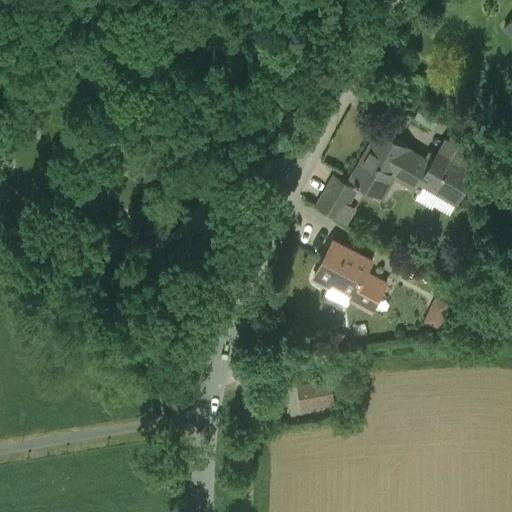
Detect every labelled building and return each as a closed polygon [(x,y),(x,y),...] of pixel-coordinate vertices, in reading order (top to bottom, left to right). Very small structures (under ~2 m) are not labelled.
[(511,21),(502,32),(511,41),(511,21)] [(410,147),(380,129),(352,177),(382,194),(395,172),(420,186),(424,180),(434,163),(432,162),(409,148),(410,147)] [(482,156),(462,145),(455,156),(475,167),(482,156)] [(151,151),(143,147),(138,155),(146,159),(151,151)] [(455,156),(441,148),(432,162),(434,163),(424,180),(433,186),(439,184),(455,193),(461,192),(475,167),(455,156)] [(334,175),(317,204),(339,218),(356,188),(334,175)] [(372,262),(333,243),(314,281),(333,291),(335,287),(354,297),(352,301),(374,312),(389,284),(367,273),(372,262)] [(442,324),(453,300),(437,293),(427,318),(442,324)] [(331,381),(300,386),(303,407),(335,401),(331,381)]
